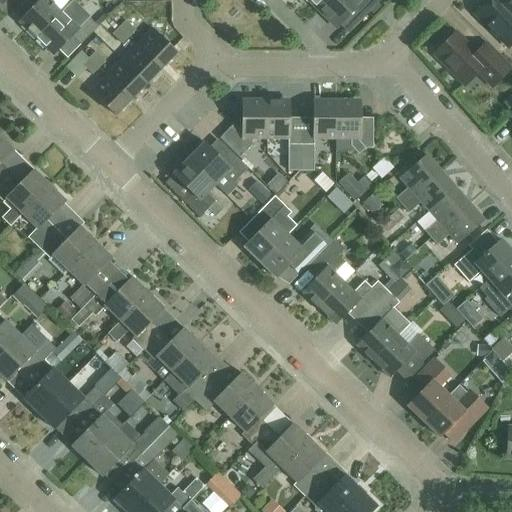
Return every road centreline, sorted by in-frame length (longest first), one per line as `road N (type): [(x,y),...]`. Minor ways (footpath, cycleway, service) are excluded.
road 1 (residential): [(445,496),(113,166)]
road 2 (residential): [(511,196),(387,58)]
road 3 (residential): [(213,61),(230,69),(337,68),(387,58)]
road 4 (residential): [(113,166),(0,60)]
road 5 (residential): [(113,166),(213,61)]
